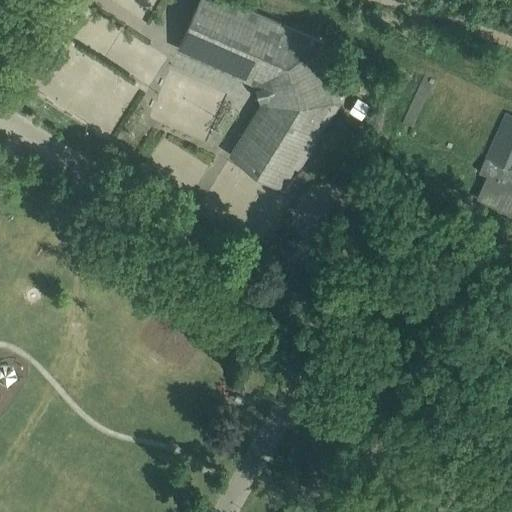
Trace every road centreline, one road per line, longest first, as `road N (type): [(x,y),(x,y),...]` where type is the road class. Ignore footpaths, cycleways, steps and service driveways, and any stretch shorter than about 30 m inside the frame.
road 1 (unclassified): [(333,330),(0,114)]
road 2 (unclassified): [(511,447),(333,330)]
road 3 (unclassified): [(228,511),(333,330)]
